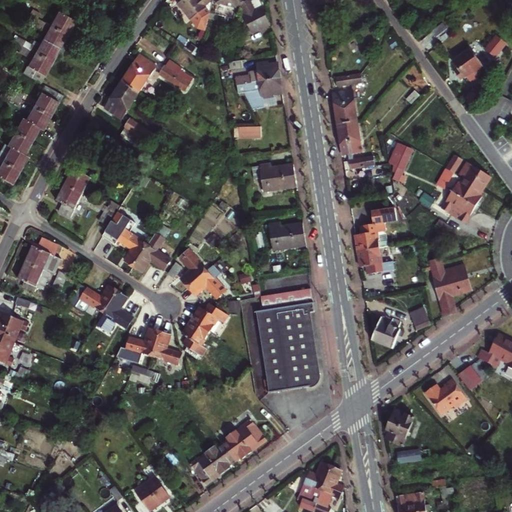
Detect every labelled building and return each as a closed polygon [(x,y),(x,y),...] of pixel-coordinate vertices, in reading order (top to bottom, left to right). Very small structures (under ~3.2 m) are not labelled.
[(214,1),(213,0),(185,0),(180,4),(200,27),(207,28),(209,20),(211,15),(214,1)] [(213,0),(214,1),(218,2),(218,4),(238,9),(239,6),(242,7),(246,0),(213,0)] [(250,0),(246,0),(242,7),(244,17),(242,18),(252,36),(272,26),(266,16),(262,7),(255,11),(252,2),(250,0)] [(257,0),(255,0),(252,2),(255,11),(262,7),(257,0)] [(32,18),(33,16),(26,12),(19,7),(16,12),(30,21),(32,18)] [(33,16),(32,18),(30,21),(38,26),(37,27),(49,34),(41,47),(36,44),(33,47),(31,51),(24,47),(27,43),(17,38),(14,43),(11,48),(21,53),(21,54),(33,61),(24,75),(42,86),(53,68),(72,37),(79,25),(61,14),(53,28),(41,20),(44,16),(36,12),(33,16)] [(445,23),(434,31),(439,38),(449,30),(445,23)] [(507,43),(497,36),(487,49),(497,57),(507,43)] [(31,51),(33,47),(27,43),(24,47),(31,51)] [(478,75),(487,68),(480,59),(472,49),(455,62),(460,69),(462,72),(464,74),(467,78),(469,77),(473,83),(480,77),(478,75)] [(150,62),(141,57),(138,61),(125,82),(134,88),(150,62)] [(245,67),(244,60),(231,62),(232,69),(245,67)] [(155,65),(150,62),(134,88),(142,94),(159,68),(155,65)] [(172,62),(168,69),(180,77),(183,72),(185,70),(172,62)] [(252,74),(237,76),(238,85),(280,78),(279,70),(278,63),(269,65),(269,62),(258,64),(259,68),(252,69),(252,74)] [(415,72),(410,67),(402,77),(407,81),(415,72)] [(166,72),(163,77),(176,85),(181,77),(168,69),(166,72)] [(197,81),(183,72),(180,77),(181,77),(194,86),(197,81)] [(353,83),(363,82),(363,75),(338,79),(339,87),(353,85),(353,83)] [(194,86),(181,77),(176,85),(189,94),(194,86)] [(274,96),(283,94),(282,88),(280,78),(238,85),(239,93),(244,92),(254,111),(263,109),(262,101),(274,98),(274,96)] [(111,104),(108,108),(117,113),(134,88),(125,82),(111,104)] [(134,88),(117,113),(123,117),(126,119),(142,94),(134,88)] [(39,103),(36,109),(28,123),(24,121),(10,147),(8,146),(0,159),(0,188),(11,195),(15,187),(16,187),(20,181),(28,167),(32,159),(27,157),(31,150),(39,135),(41,130),(46,133),(50,125),(59,108),(65,98),(47,89),(39,103)] [(349,124),(359,122),(354,91),(349,92),(345,92),(349,124)] [(22,107),(25,102),(28,97),(21,92),(15,103),(22,107)] [(349,124),(345,92),(335,94),(336,100),(340,125),(349,124)] [(420,97),(415,92),(407,101),(412,106),(420,97)] [(8,106),(10,107),(13,102),(7,97),(1,106),(6,110),(8,106)] [(39,103),(28,97),(25,102),(36,109),(39,103)] [(0,130),(5,133),(10,123),(1,119),(0,121),(0,130)] [(129,129),(140,135),(143,137),(147,129),(134,121),(133,123),(129,129)] [(349,124),(353,148),(354,154),(358,153),(363,152),(359,122),(349,124)] [(344,150),(345,155),(354,154),(353,148),(349,124),(340,125),(344,150)] [(253,126),(239,126),(240,136),(262,135),(261,125),(253,126)] [(155,145),(160,137),(147,129),(143,137),(155,145)] [(414,150),(397,144),(390,162),(395,180),(400,182),(414,150)] [(463,160),(456,155),(448,167),(454,171),(456,172),(463,160)] [(347,158),(348,168),(379,166),(378,156),(347,158)] [(461,174),(466,177),(475,182),(484,188),(492,177),(482,171),(468,162),(461,174)] [(263,179),(265,192),(297,187),(295,176),(294,164),(272,168),(271,164),(260,166),(263,179)] [(59,199),(67,202),(62,210),(74,217),(95,177),(77,167),(74,172),(63,192),(59,199)] [(446,187),(454,171),(448,167),(447,167),(438,183),(446,187)] [(151,179),(145,175),(141,181),(147,185),(151,179)] [(449,211),(455,215),(475,182),(466,177),(461,184),(459,182),(450,198),(444,208),(449,211)] [(482,197),(480,195),(484,188),(475,182),(455,215),(467,222),(472,214),(482,197)] [(436,200),(425,193),(420,201),(431,208),(436,200)] [(103,220),(111,225),(119,211),(110,205),(112,200),(103,194),(97,204),(108,210),(103,220)] [(399,210),(375,214),(376,225),(363,227),(363,231),(364,234),(358,235),(360,252),(383,248),(390,247),(388,231),(385,231),(384,223),(401,221),(399,210)] [(134,250),(127,261),(136,267),(150,245),(141,240),(142,238),(133,232),(139,223),(120,211),(119,211),(111,225),(104,236),(117,245),(120,241),(125,244),(134,250)] [(436,226),(450,234),(453,228),(440,220),(436,226)] [(281,223),(270,225),(274,252),(307,248),(305,236),(304,225),(281,228),(281,223)] [(171,230),(163,225),(150,245),(136,267),(145,273),(153,261),(158,265),(166,270),(174,259),(160,250),(167,239),(166,239),(171,230)] [(65,260),(61,257),(65,248),(47,239),(45,244),(43,249),(36,246),(35,248),(34,251),(61,268),(65,260)] [(360,252),(363,269),(369,268),(369,272),(370,275),(391,272),(390,263),(385,264),(383,248),(360,252)] [(53,274),(58,276),(61,268),(34,251),(24,272),(21,279),(28,282),(26,287),(41,294),(43,289),(46,290),(53,274)] [(205,270),(199,264),(200,262),(188,251),(178,260),(187,268),(191,272),(182,281),(189,288),(206,272),(213,266),(211,264),(205,270)] [(423,267),(424,272),(432,270),(445,318),(457,315),(456,310),(453,296),(471,291),(468,278),(464,265),(444,270),(441,259),(430,262),(431,265),(423,267)] [(189,288),(197,296),(206,287),(209,290),(217,298),(227,288),(215,277),(219,272),(213,266),(206,272),(189,288)] [(181,271),(175,267),(168,278),(174,282),(181,271)] [(71,277),(63,273),(55,288),(64,292),(71,277)] [(85,286),(83,285),(74,299),(76,301),(85,286)] [(90,288),(89,289),(85,286),(76,301),(80,303),(78,306),(82,309),(85,310),(86,310),(87,310),(88,309),(91,305),(95,308),(96,306),(106,313),(119,293),(110,286),(102,297),(96,292),(90,288)] [(257,314),(263,355),(268,382),(269,392),(266,392),(267,394),(288,390),(296,389),(311,386),(316,381),(317,378),(317,374),(307,313),(313,312),(310,289),(261,297),(264,311),(254,312),(255,314),(257,314)] [(127,330),(134,319),(129,316),(125,313),(121,310),(128,299),(119,293),(106,313),(97,325),(109,334),(116,324),(109,319),(111,316),(115,319),(113,321),(127,330)] [(29,316),(35,301),(22,296),(16,311),(29,316)] [(197,314),(191,324),(211,335),(220,321),(225,323),(229,316),(209,305),(205,312),(200,309),(197,314)] [(427,308),(413,312),(417,329),(431,325),(427,308)] [(1,323),(0,325),(0,335),(16,342),(23,327),(28,330),(31,323),(5,313),(1,323)] [(393,350),(397,340),(400,332),(401,330),(399,329),(401,323),(394,320),(392,322),(383,318),(373,341),(374,342),(393,350)] [(204,359),(208,352),(203,349),(211,335),(191,324),(187,331),(183,338),(189,341),(185,347),(204,359)] [(145,353),(153,356),(160,333),(150,329),(146,342),(138,339),(130,337),(126,348),(125,348),(121,358),(141,365),(145,353)] [(178,369),(182,356),(173,353),(166,350),(171,337),(160,333),(153,356),(153,357),(163,361),(162,363),(178,369)] [(0,360),(14,366),(17,358),(11,356),(16,342),(0,335),(0,360)] [(482,350),(478,357),(498,367),(502,360),(507,351),(511,341),(510,340),(499,335),(496,341),(489,353),(482,350)] [(511,353),(507,351),(502,360),(509,364),(507,366),(511,368),(511,353)] [(468,388),(481,379),(472,367),(459,376),(468,388)] [(153,375),(137,372),(136,377),(152,380),(153,375)] [(438,386),(426,394),(442,416),(454,407),(456,409),(468,400),(454,380),(445,387),(446,388),(444,389),(442,391),(438,386)] [(404,446),(414,418),(394,410),(393,413),(387,430),(392,432),(389,440),(404,446)] [(229,440),(224,444),(230,453),(262,430),(258,425),(254,420),(245,426),(228,438),(229,440)] [(236,462),(242,457),(244,460),(256,451),(270,441),(262,430),(230,453),(236,462)] [(224,444),(218,449),(216,447),(192,464),(196,469),(200,475),(230,453),(224,444)] [(437,447),(417,450),(418,459),(439,455),(437,447)] [(418,459),(417,450),(397,454),(399,463),(418,459)] [(236,462),(230,453),(200,475),(208,486),(219,478),(231,469),(230,466),(236,462)] [(320,476),(312,474),(307,487),(302,501),(306,503),(303,508),(313,511),(318,511),(321,504),(322,501),(325,494),(334,467),(325,464),(320,476)] [(339,483),(344,471),(334,467),(325,494),(321,504),(331,508),(336,496),(343,499),(345,492),(347,487),(347,486),(339,483)] [(157,477),(137,491),(152,511),(164,503),(172,497),(157,477)] [(112,489),(120,500),(126,496),(118,486),(112,489)] [(139,501),(132,491),(128,495),(135,504),(139,501)] [(427,511),(425,495),(424,492),(418,493),(410,494),(413,511),(427,511)] [(413,511),(410,494),(397,496),(399,511),(413,511)]
